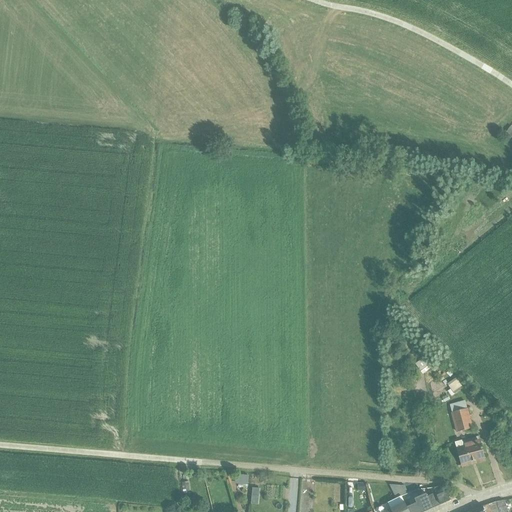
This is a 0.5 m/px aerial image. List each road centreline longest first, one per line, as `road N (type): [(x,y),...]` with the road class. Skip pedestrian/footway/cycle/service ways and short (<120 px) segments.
road 1 (unclassified): [(477,500),(437,482),(0,445)]
road 2 (unclassified): [(511,84),(396,21),(314,0)]
